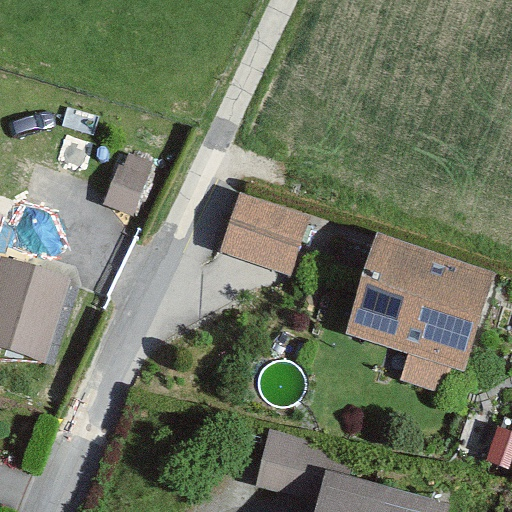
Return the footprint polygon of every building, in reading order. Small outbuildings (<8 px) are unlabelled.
[(106,212),(134,225),(156,175),(128,163),(106,212)] [(313,224),(244,202),(224,262),(293,285),(313,224)] [(0,252),(8,224),(0,221),(0,252)] [(494,282),(382,245),(351,338),(463,375),(494,282)] [(73,286),(6,267),(0,288),(0,352),(49,367),(73,286)] [(328,447),(270,433),(257,486),(315,500),(328,447)] [(450,511),(451,510),(327,479),(318,511),(450,511)]
